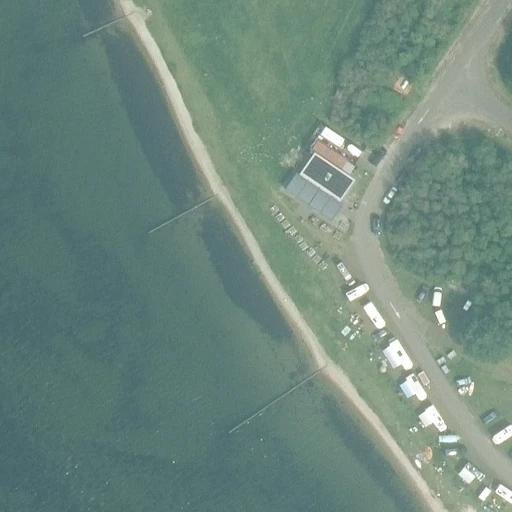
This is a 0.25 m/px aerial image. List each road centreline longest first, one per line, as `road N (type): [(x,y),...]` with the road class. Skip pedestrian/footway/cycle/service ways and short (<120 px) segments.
road 1 (unclassified): [(453,82),(373,189),(359,228),(403,324),(458,414),(511,479)]
road 2 (track): [(511,381),(403,324)]
